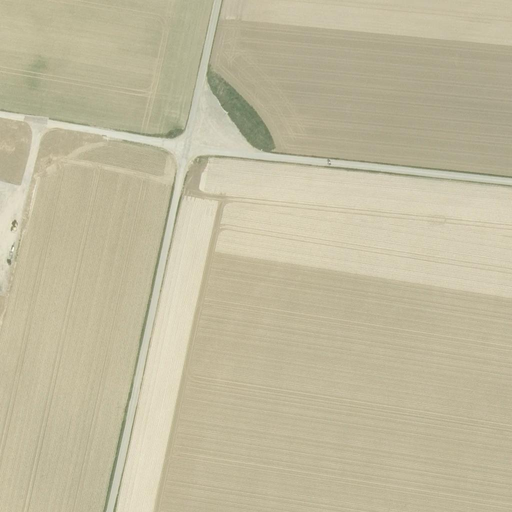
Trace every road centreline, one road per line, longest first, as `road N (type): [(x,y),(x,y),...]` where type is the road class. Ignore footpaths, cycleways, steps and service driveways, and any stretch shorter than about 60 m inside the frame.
road 1 (unclassified): [(188,149),(110,511)]
road 2 (unclassified): [(511,183),(188,149)]
road 3 (unclassified): [(188,149),(0,114)]
road 4 (unclassified): [(221,0),(188,149)]
